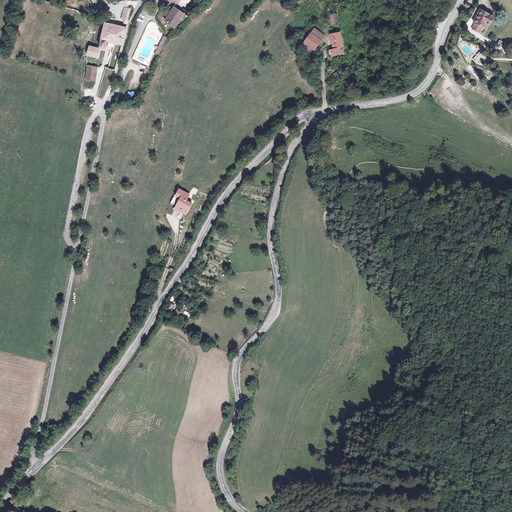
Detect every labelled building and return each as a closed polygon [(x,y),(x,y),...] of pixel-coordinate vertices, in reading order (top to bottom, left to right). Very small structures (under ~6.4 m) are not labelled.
[(185,13),(174,5),(164,19),(175,27),(185,13)] [(124,7),(121,18),(128,20),(131,9),(124,7)] [(495,16),(480,8),(469,26),(484,35),(495,16)] [(340,13),(329,14),(329,22),(340,22),(340,13)] [(128,28),(106,23),(100,48),(108,50),(110,42),(123,45),(128,28)] [(327,35),(315,26),(300,46),(308,52),(312,47),(316,50),(327,35)] [(348,47),(343,30),(332,33),(337,49),(332,50),(334,56),(344,54),(342,48),(348,47)] [(158,56),(167,37),(163,35),(154,54),(158,56)] [(101,48),(89,45),(87,54),(99,57),(101,48)] [(478,52),(473,62),(483,66),(488,57),(478,52)] [(101,68),(88,65),(85,80),(98,82),(101,68)] [(329,76),(332,80),(339,75),(336,71),(329,76)] [(126,98),(132,100),(134,92),(128,90),(126,98)] [(191,194),(180,188),(172,203),(175,207),(172,216),(179,219),(181,214),(188,214),(194,202),(189,199),(191,194)] [(228,259),(229,251),(216,249),(214,257),(228,259)]
